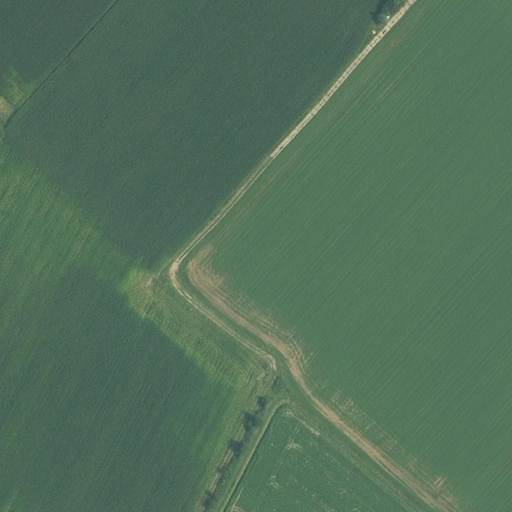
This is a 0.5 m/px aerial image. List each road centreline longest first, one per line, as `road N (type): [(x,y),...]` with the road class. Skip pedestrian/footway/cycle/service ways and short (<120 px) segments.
road 1 (track): [(271,157),(175,263),(171,278),(192,303),(270,359),(271,378)]
road 2 (track): [(271,157),(411,0)]
road 3 (track): [(202,511),(271,378)]
